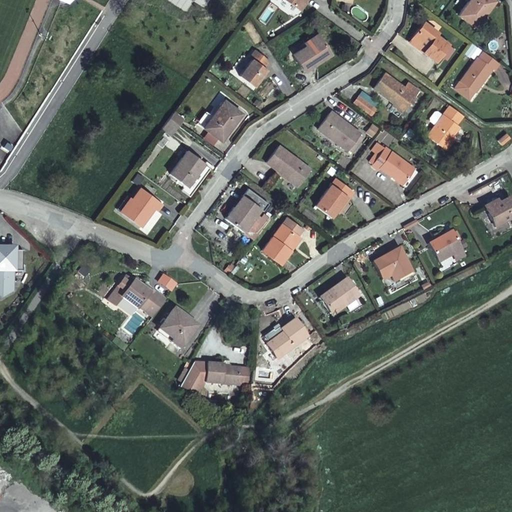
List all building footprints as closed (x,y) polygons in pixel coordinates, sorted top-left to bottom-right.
[(286,0),(300,9),(305,0),(286,0)] [(305,0),(300,9),(302,10),(309,0),(305,0)] [(479,18),(481,20),(495,1),(492,0),(470,0),(455,21),(469,31),(479,18)] [(472,33),(481,20),(479,18),(469,31),(472,33)] [(437,35),(423,25),(411,40),(424,50),(421,54),(434,64),(447,47),(435,38),(437,35)] [(317,34),(304,43),(306,47),(294,55),(299,62),(305,72),(331,55),(317,34)] [(306,47),(304,43),(292,51),(294,55),(306,47)] [(499,64),(482,51),(477,58),(476,57),(460,80),(475,92),(481,82),(482,83),(492,70),(494,71),(499,64)] [(271,62),(257,52),(252,59),(254,61),(241,78),(255,88),(268,71),(265,70),(271,62)] [(412,95),(381,72),(371,87),(401,110),(412,95)] [(358,97),(353,103),(367,114),(372,108),(358,97)] [(222,99),(210,115),(202,127),(220,140),(240,112),(222,99)] [(447,106),(440,115),(432,125),(424,136),(443,150),(450,141),(448,139),(451,135),(457,126),(454,124),(460,115),(447,106)] [(316,130),(345,151),(358,133),(329,112),(316,130)] [(427,121),(432,125),(440,115),(435,112),(432,112),(427,119),(427,121)] [(202,127),(210,115),(207,113),(198,124),(202,127)] [(170,120),(180,127),(184,121),(174,114),(170,120)] [(170,120),(166,125),(176,132),(180,127),(170,120)] [(358,133),(345,151),(348,154),(361,135),(358,133)] [(501,145),(509,138),(506,133),(497,141),(501,145)] [(263,162),(285,178),(287,176),(297,183),(308,168),(276,145),(263,162)] [(412,168),(383,147),(370,165),(377,170),(378,167),(401,184),(412,168)] [(202,162),(185,150),(169,172),(186,185),(202,162)] [(287,176),(285,178),(290,182),(295,186),(297,183),(287,176)] [(329,217),(330,216),(345,196),(348,199),(352,193),(338,182),(337,181),(334,179),(314,205),(329,217)] [(163,204),(141,187),(122,212),(142,227),(155,208),(159,211),(163,204)] [(234,206),(225,218),(242,231),(259,208),(262,210),(268,202),(247,187),(242,194),(244,195),(235,207),(234,206)] [(345,196),(330,216),(334,218),(348,199),(345,196)] [(259,208),(242,231),(253,239),(270,216),(262,210),(259,208)] [(511,218),(508,210),(498,215),(498,216),(493,218),(491,214),(484,218),(494,239),(511,229),(511,218)] [(296,235),(298,237),(303,229),(284,215),(260,249),(279,263),(289,249),(286,248),(296,235)] [(459,250),(449,232),(426,244),(435,262),(459,250)] [(289,249),(298,237),(296,235),(286,248),(289,249)] [(0,271),(22,271),(22,251),(13,251),(13,248),(0,248),(0,271)] [(372,264),(382,282),(391,277),(393,275),(397,281),(412,273),(398,249),(372,264)] [(125,277),(122,281),(129,286),(132,282),(125,277)] [(348,278),(320,294),(329,309),(343,301),(345,304),(358,296),(348,278)] [(138,309),(151,318),(164,300),(150,290),(147,293),(140,288),(132,282),(129,286),(122,281),(108,301),(115,306),(120,299),(136,311),(138,309)] [(147,293),(150,290),(143,284),(140,288),(147,293)] [(343,301),(329,309),(331,312),(345,304),(343,301)] [(196,325),(173,308),(158,329),(172,339),(170,341),(179,348),(196,325)] [(294,321),(280,332),(282,335),(267,345),(276,359),(306,337),(294,321)] [(282,335),(280,332),(278,333),(265,343),(267,345),(282,335)] [(184,384),(198,395),(199,383),(234,389),(237,370),(228,369),(221,368),(221,365),(191,361),(187,369),(181,381),(184,384)] [(178,379),(181,381),(187,369),(183,367),(178,379)] [(244,371),(237,370),(234,389),(242,390),(244,371)]
